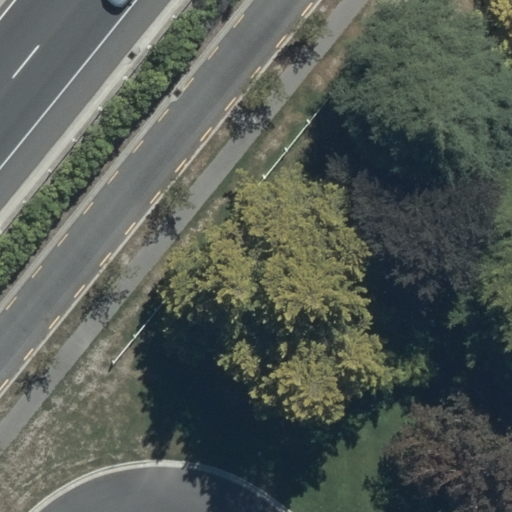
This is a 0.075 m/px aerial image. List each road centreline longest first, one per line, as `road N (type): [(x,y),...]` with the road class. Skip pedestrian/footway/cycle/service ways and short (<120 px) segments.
road 1 (residential): [(279,0),(0,346)]
road 2 (trunk): [(84,0),(0,104)]
